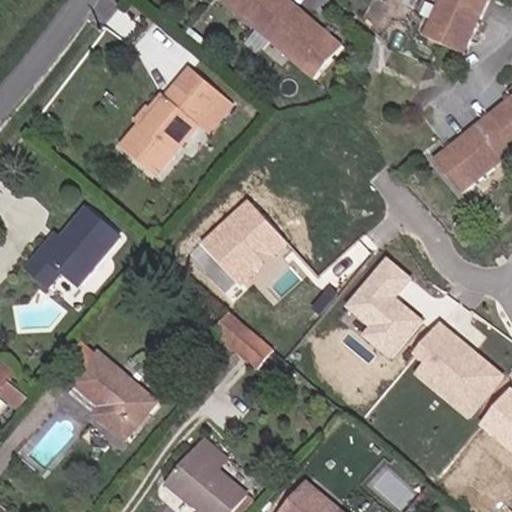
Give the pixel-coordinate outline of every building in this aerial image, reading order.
[(297,70),(325,36),(314,27),(283,0),(217,0),(253,31),(261,23),(271,33),(284,43),(276,52),(297,70)] [(437,0),(423,34),(444,44),(464,53),(487,0),(437,0)] [(253,31),(264,41),(271,33),(261,23),(253,31)] [(284,43),(271,33),(264,41),(276,52),(284,43)] [(335,45),(325,36),(297,70),(306,78),(335,45)] [(168,98),(145,123),(126,145),(156,171),(224,96),(194,69),(168,98)] [(235,105),(224,96),(202,120),(212,130),(235,105)] [(510,141),(511,143),(511,99),(445,153),(433,162),(460,196),(493,170),(485,160),(498,151),(510,141)] [(498,151),(505,160),(511,155),(511,143),(510,141),(498,151)] [(493,170),(505,160),(498,151),(485,160),(493,170)] [(285,243),(250,204),(205,246),(240,284),(255,270),(249,263),(263,249),(270,257),(285,243)] [(123,238),(93,212),(68,243),(53,263),(43,254),(30,270),(54,289),(67,274),(82,287),(123,238)] [(53,263),(68,243),(58,235),(43,254),(53,263)] [(421,322),(394,300),(410,280),(387,262),(349,309),(372,328),(365,337),(391,359),(421,322)] [(66,276),(58,287),(74,297),(81,286),(66,276)] [(251,334),(232,317),(230,319),(215,336),(234,354),(251,334)] [(502,377),(477,356),(474,360),(450,340),(453,336),(440,325),(416,355),(428,365),(419,376),(469,417),(502,377)] [(274,353),(251,334),(235,353),(258,373),(274,353)] [(477,356),(453,336),(450,340),(474,360),(477,356)] [(153,403),(100,353),(73,382),(101,410),(94,417),(118,440),(153,403)] [(0,372),(0,397),(2,395),(21,410),(33,396),(7,374),(4,376),(0,372)] [(511,451),(511,399),(506,395),(481,426),(511,451)] [(224,464),(202,444),(193,454),(215,475),(224,464)] [(215,475),(193,454),(172,477),(198,501),(193,506),(199,511),(233,511),(244,501),(215,475)] [(198,501),(172,477),(162,489),(188,511),(193,506),(198,501)] [(340,511),(334,506),(328,511),(322,511),(297,491),(279,511),(340,511)] [(427,511),(431,509),(420,499),(408,511),(427,511)]
